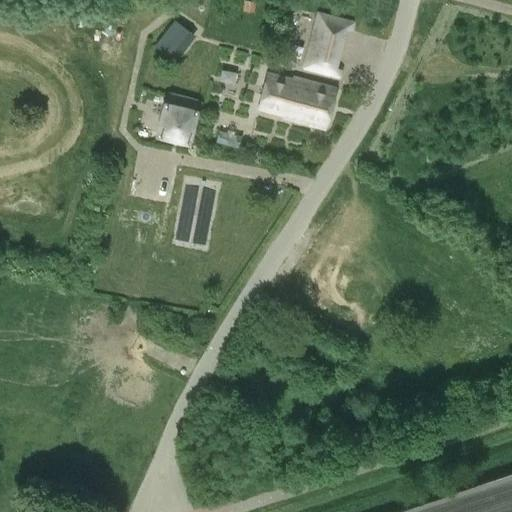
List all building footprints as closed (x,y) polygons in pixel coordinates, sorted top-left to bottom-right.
[(242,10),(254,11),(255,2),(243,0),(242,10)] [(337,79),(346,43),(349,30),(354,31),(356,21),(317,11),(310,34),(301,70),(337,79)] [(174,19),(154,46),(175,62),(196,36),(174,19)] [(325,129),(336,88),(293,77),(292,79),(267,73),(258,107),(284,114),(283,118),(325,129)] [(165,105),(159,132),(186,139),(192,111),(165,105)] [(242,136),(233,134),(234,130),(228,129),(227,132),(219,130),(216,141),(239,147),(242,136)]
